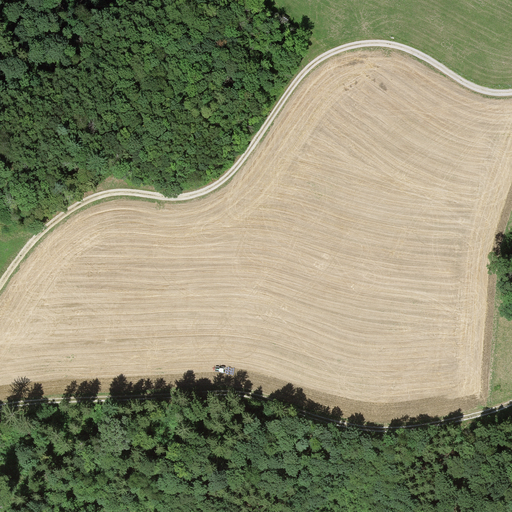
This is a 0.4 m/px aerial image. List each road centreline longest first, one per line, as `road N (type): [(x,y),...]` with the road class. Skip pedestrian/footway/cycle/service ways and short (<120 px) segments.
road 1 (track): [(511,93),(487,94),(407,49),(339,49),(295,80),(227,178),(190,198),(119,193),(71,206),(0,282)]
road 2 (track): [(0,408),(229,394),(388,431),(511,402)]
